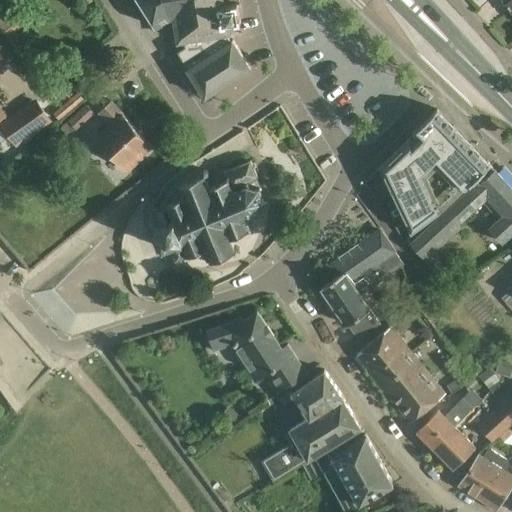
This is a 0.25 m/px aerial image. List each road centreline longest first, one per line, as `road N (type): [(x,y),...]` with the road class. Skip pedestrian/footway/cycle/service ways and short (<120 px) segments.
road 1 (residential): [(0,287),(59,353),(278,278)]
road 2 (unclassified): [(435,493),(278,278)]
road 3 (residential): [(294,73),(210,134),(119,0)]
road 4 (primary): [(511,107),(407,0)]
road 5 (residential): [(278,278),(355,164)]
